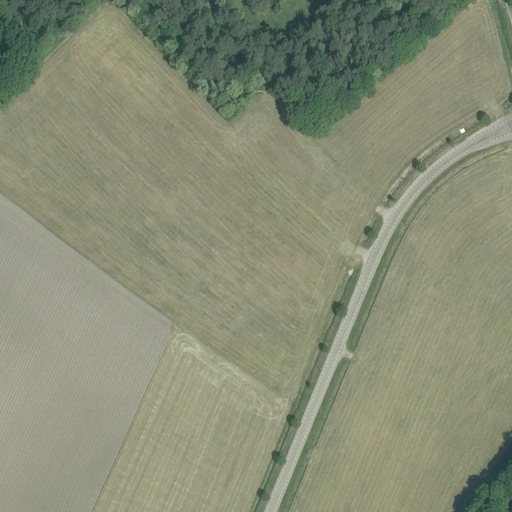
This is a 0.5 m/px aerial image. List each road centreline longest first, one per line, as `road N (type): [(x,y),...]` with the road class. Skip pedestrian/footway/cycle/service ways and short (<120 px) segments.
road 1 (unclassified): [(270,511),(374,249),(419,183),(461,149),(511,125)]
road 2 (unknown): [(336,345),(500,435),(441,511)]
